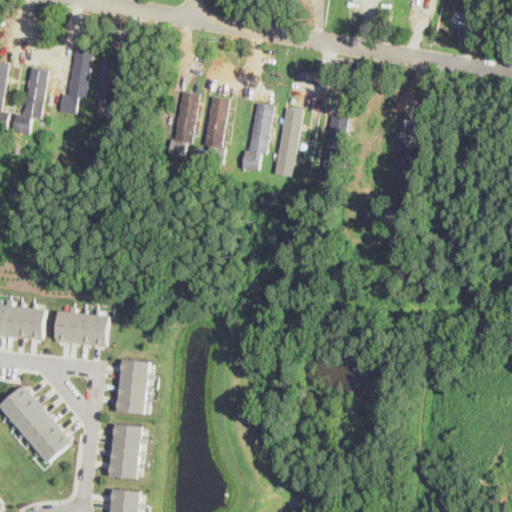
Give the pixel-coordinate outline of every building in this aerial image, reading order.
[(96,49),(88,99),(82,98),(79,114),(62,111),(65,93),(71,94),(79,46),(96,49)] [(117,116),(116,119),(100,117),(102,101),(99,100),(106,51),(123,53),(115,102),(119,102),(117,116)] [(11,115),(9,130),(0,128),(0,61),(11,63),(4,111),(12,112),(11,115)] [(52,70),(44,116),(44,118),(35,117),(32,134),(16,131),(19,113),(27,114),(34,67),(52,70)] [(197,132),(195,143),(191,142),(189,157),(171,155),(174,139),(178,140),(185,92),(202,94),(197,132)] [(229,148),(227,164),(210,162),(212,146),(208,145),(211,121),(215,96),(231,99),(224,147),(229,148)] [(274,116),(269,154),(264,153),(262,170),(245,168),(248,151),(252,151),(259,102),(275,104),(274,116)] [(297,163),(296,175),(279,173),(289,105),(304,107),(297,163)] [(348,141),(341,183),(323,180),(334,115),(351,117),(348,141)] [(404,221),(402,231),(385,228),(401,134),(417,136),(404,221)] [(292,190),(290,197),(283,196),(284,188),(292,190)] [(365,223),(359,228),(351,219),(357,215),(365,223)] [(376,231),(369,232),(368,224),(376,223),(376,231)] [(12,303),(20,304),(21,299),(24,300),(23,305),(33,306),(34,301),(36,301),(36,306),(47,307),(44,338),(0,333),(0,302),(7,303),(7,298),(12,298),(12,303)] [(76,310),(84,311),(85,306),(88,306),(87,311),(97,312),(98,307),(100,308),(100,312),(111,314),(108,345),(56,339),(60,308),(71,309),(71,305),(76,305),(76,310)] [(158,377),(152,376),(151,385),(157,386),(156,389),(151,388),(150,397),(155,398),(155,401),(153,401),(152,411),(148,411),(148,412),(117,408),(123,356),(154,360),(152,371),(158,371),(158,377)] [(75,440),(52,461),(45,452),(41,456),(37,451),(41,448),(35,440),(31,444),(31,443),(29,442),(33,438),(27,432),(23,435),(22,433),(25,430),(20,423),(16,427),(15,425),(18,421),(12,414),(8,417),(6,415),(10,412),(2,403),(25,383),(75,440)] [(151,442),(146,441),(145,450),(150,451),(150,454),(145,453),(144,462),(149,463),(149,466),(143,466),(142,477),(111,473),(117,421),(148,425),(146,436),(152,436),(151,442)] [(149,507),(143,507),(143,511),(113,511),(116,487),(145,489),(144,501),(149,501),(149,507)]
